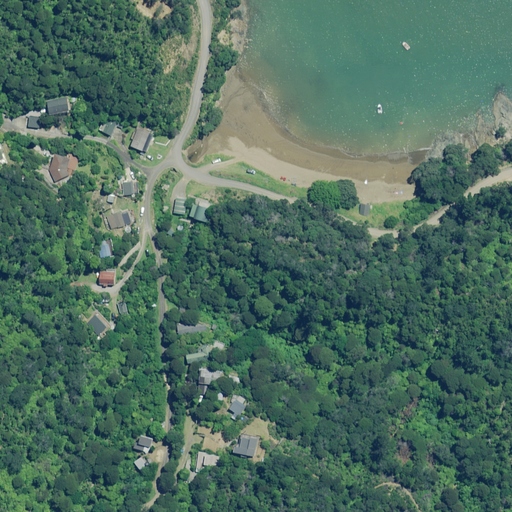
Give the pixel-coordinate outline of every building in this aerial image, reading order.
[(70,109),(66,97),(46,101),(50,112),(70,109)] [(40,117),(29,116),(28,125),(39,126),(40,117)] [(111,134),(117,121),(106,116),(99,130),(111,134)] [(146,150),(153,133),(138,127),(131,143),(146,150)] [(67,166),(71,154),(70,154),(55,148),(49,168),(55,181),(69,172),(67,166)] [(71,149),(70,154),(71,154),(67,166),(75,169),(80,152),(71,149)] [(133,178),(122,181),(123,194),(134,191),(139,191),(137,179),(133,180),(133,178)] [(114,197),(108,195),(106,202),(113,203),(114,197)] [(187,198),(176,196),(174,211),(184,214),(187,198)] [(211,201),(200,198),(198,203),(193,201),(189,213),(205,219),(211,201)] [(370,205),(359,203),(358,215),(368,216),(370,205)] [(132,221),(128,211),(122,213),(120,210),(113,213),(107,216),(111,229),(117,226),(117,227),(125,224),(125,223),(132,221)] [(115,254),(110,237),(96,242),(100,257),(115,254)] [(114,282),(115,268),(100,269),(99,283),(114,282)] [(82,289),(80,283),(72,285),(74,291),(82,289)] [(128,310),(125,300),(118,302),(121,312),(128,310)] [(112,323),(97,308),(86,321),(98,335),(112,323)] [(205,320),(177,323),(179,335),(206,332),(205,320)] [(203,348),(186,351),(187,361),(212,357),(210,343),(202,344),(203,348)] [(220,369),(200,365),(199,380),(219,384),(219,380),(238,385),(240,377),(220,369)] [(236,397),(229,407),(235,411),(231,416),(235,419),(246,405),(236,397)] [(147,451),(152,436),(141,432),(139,441),(136,440),(134,446),(147,451)] [(256,439),(242,436),(240,445),(235,444),(233,450),(253,454),(256,439)] [(163,450),(157,449),(154,463),(160,464),(163,450)] [(222,456),(199,450),(195,471),(204,472),(205,463),(221,466),(222,456)] [(147,464),(141,456),(134,461),(140,470),(147,464)]
